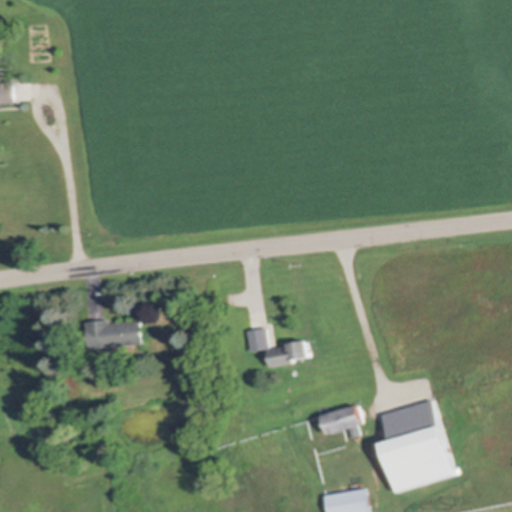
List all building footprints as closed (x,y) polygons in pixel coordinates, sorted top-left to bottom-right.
[(0,80),(20,80),(20,100),(2,100),(2,103),(0,103),(0,80)] [(115,317),(116,322),(147,318),(149,340),(96,346),(93,320),(115,317)] [(276,346),(257,349),(253,328),(272,325),(276,346)] [(300,361),(278,365),(276,348),(296,344),(295,339),(313,336),(316,352),(299,355),(300,361)] [(437,400),(444,422),(445,421),(460,473),(403,490),(388,438),(395,436),(389,414),(437,400)] [(362,422),(366,433),(357,436),(354,425),(334,430),(329,412),(364,403),(369,420),(362,422)] [(374,510),(361,511),(335,511),(332,495),(370,488),(374,510)]
